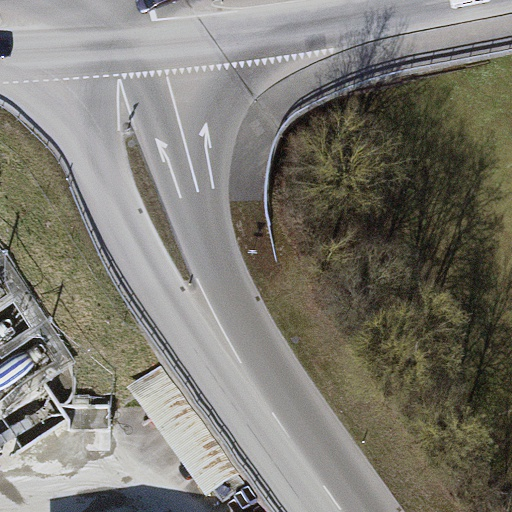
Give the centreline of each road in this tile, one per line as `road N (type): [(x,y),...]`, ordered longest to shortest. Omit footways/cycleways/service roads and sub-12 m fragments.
road 1 (tertiary): [(344,511),(159,229),(111,50)]
road 2 (secondary): [(111,50),(215,42),(472,0)]
